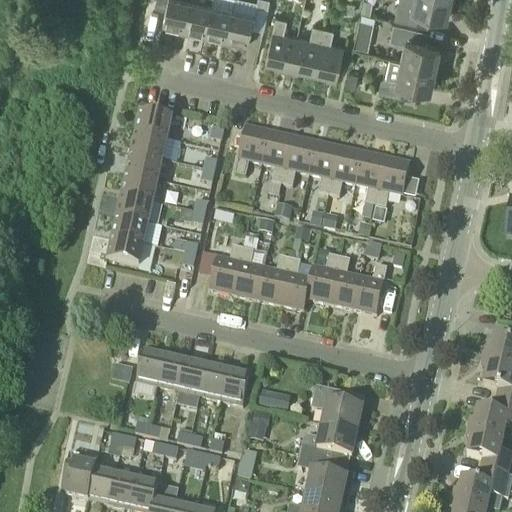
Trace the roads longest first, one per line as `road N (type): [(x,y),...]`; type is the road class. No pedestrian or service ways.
road 1 (residential): [(427,379),(82,299)]
road 2 (residential): [(476,151),(150,75)]
road 3 (secondary): [(476,151),(502,0)]
road 4 (secondary): [(397,511),(427,379)]
road 5 (secondary): [(453,274),(476,151)]
